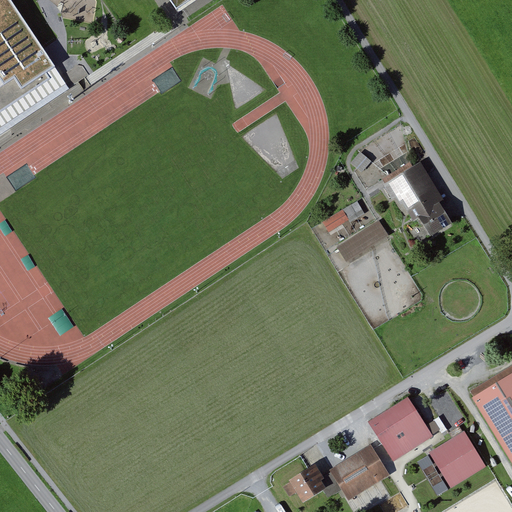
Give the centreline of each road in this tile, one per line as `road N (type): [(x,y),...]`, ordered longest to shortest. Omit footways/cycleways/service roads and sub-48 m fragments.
road 1 (track): [(198,511),(511,318)]
road 2 (track): [(339,0),(511,285)]
